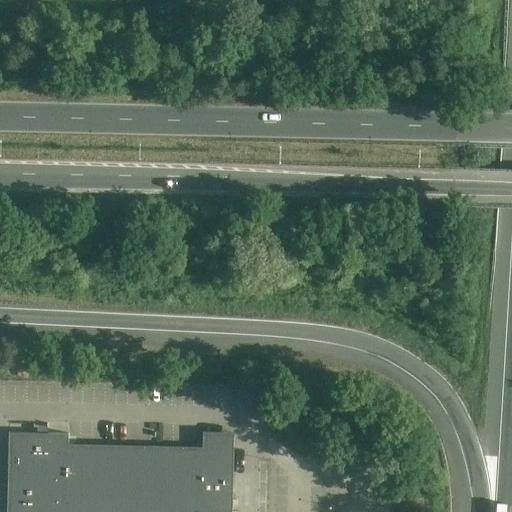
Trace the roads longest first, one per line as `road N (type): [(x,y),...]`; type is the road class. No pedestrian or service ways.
road 1 (motorway): [(0,315),(359,340),(416,369),(450,403),(488,511)]
road 2 (secondary): [(0,180),(511,192)]
road 3 (secondary): [(511,127),(0,119)]
